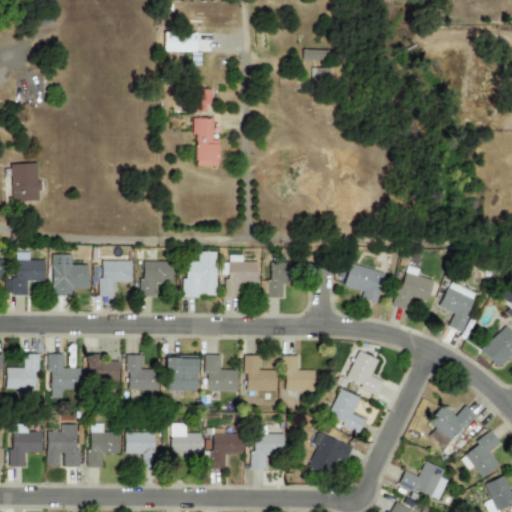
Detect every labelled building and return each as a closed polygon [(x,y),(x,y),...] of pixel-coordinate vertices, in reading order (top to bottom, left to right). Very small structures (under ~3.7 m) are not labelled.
[(159,34),(193,35),(192,47),(159,47),(159,34)] [(301,49),(328,51),(328,60),(300,59),(301,49)] [(309,85),(328,85),(328,69),(309,69),(309,85)] [(194,89),(194,113),(202,113),(203,103),(210,103),(210,89),(194,89)] [(190,118),(190,136),(193,136),(193,167),(218,167),(218,141),(211,141),(211,118),(190,118)] [(8,166),(36,165),(37,201),(9,202),(8,166)] [(185,261),(196,261),(196,252),(215,252),(215,296),(179,296),(180,279),(184,279),(185,261)] [(51,254),(70,253),(70,264),(88,264),(88,287),(71,287),(71,297),(51,298),(51,254)] [(99,260),(129,260),(129,282),(112,282),(112,296),(96,297),(96,280),(100,280),(99,260)] [(11,261),(46,261),(46,284),(26,284),(26,298),(12,298),(11,261)] [(142,261),(172,261),(172,287),(156,297),(137,297),(137,280),(141,280),(142,261)] [(226,263),(227,279),(223,279),(223,299),(237,299),(237,283),(254,282),(254,262),(226,263)] [(262,280),(263,298),(281,297),(280,283),(293,283),(292,267),(268,268),(268,280),(262,280)] [(402,273),(398,289),(394,288),(389,305),(405,310),(409,297),(424,301),(430,281),(402,273)] [(343,274),(340,286),(362,292),(359,300),(374,304),(379,283),(343,274)] [(445,288),(436,306),(452,314),(446,327),(461,334),(476,303),(445,288)] [(511,295),(502,306),(511,314),(511,295)] [(479,349),(496,368),(509,356),(511,359),(511,333),(504,325),(479,349)] [(356,350),(376,360),(369,376),(381,382),(375,395),(342,380),(356,350)] [(44,353),(60,352),(60,370),(75,370),(76,380),(58,380),(58,401),(44,401),(44,353)] [(5,368),(20,368),(20,353),(36,353),(36,389),(4,389),(5,368)] [(85,353),(97,354),(97,361),(117,361),(117,368),(116,381),(85,380),(85,353)] [(122,354),(138,354),(139,371),(155,371),(155,392),(123,392),(122,354)] [(203,355),(202,376),(205,376),(205,390),(236,392),(236,371),(218,370),(218,355),(203,355)] [(242,356),(255,356),(258,369),(273,370),(273,389),(242,389),(242,356)] [(163,357),(194,357),(194,389),(163,389),(163,357)] [(282,357),(295,357),(295,370),(314,371),(314,392),(282,392),(282,357)] [(338,390),(357,398),(350,413),(363,420),(357,434),(325,418),(338,390)] [(441,406),(426,422),(433,428),(425,436),(435,444),(445,446),(473,415),(464,407),(454,418),(441,406)] [(8,424),(8,468),(23,468),(23,453),(39,453),(39,431),(25,431),(25,424),(8,424)] [(43,431),(43,468),(78,469),(78,445),(82,445),(83,425),(56,425),(56,431),(43,431)] [(477,445),(464,454),(480,477),(496,466),(486,453),(499,444),(489,431),(474,443),(477,445)] [(87,432),(117,433),(117,453),(101,453),(100,469),(86,469),(87,432)] [(124,433),(152,433),(152,449),(155,450),(155,463),(141,463),(141,453),(124,453),(124,433)] [(169,434),(198,433),(198,453),(170,454),(169,434)] [(316,433),(349,448),(343,461),(334,456),(326,473),(307,464),(315,447),(311,444),(316,433)] [(210,434),(225,434),(239,442),(239,455),(221,455),(221,468),(207,468),(207,452),(210,452),(210,434)] [(252,434),(282,434),(282,449),(268,449),(263,455),(263,469),(247,469),(247,452),(252,452),(252,434)] [(403,471),(397,484),(428,499),(442,471),(422,462),(415,477),(403,471)] [(493,511),(482,484),(501,476),(508,492),(511,490),(511,507),(501,511),(493,511)]
